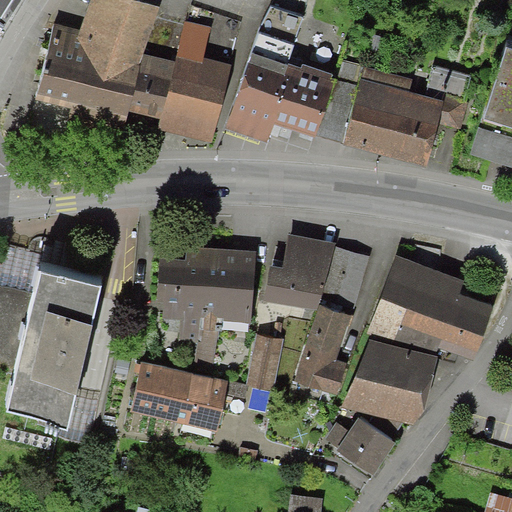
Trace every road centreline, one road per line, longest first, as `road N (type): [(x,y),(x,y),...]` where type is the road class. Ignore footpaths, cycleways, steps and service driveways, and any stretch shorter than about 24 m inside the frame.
road 1 (secondary): [(0,195),(133,183),(292,185),(511,224)]
road 2 (residential): [(366,511),(511,320)]
